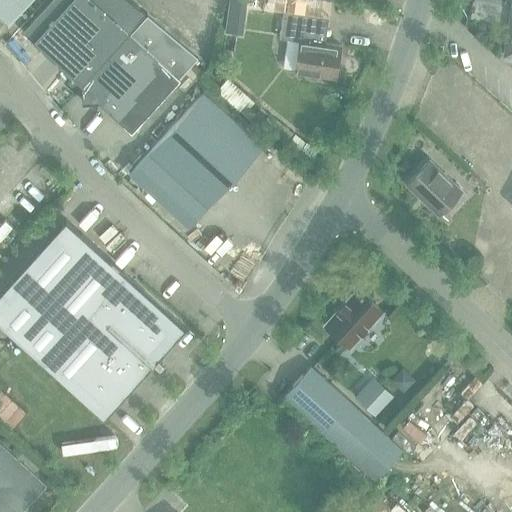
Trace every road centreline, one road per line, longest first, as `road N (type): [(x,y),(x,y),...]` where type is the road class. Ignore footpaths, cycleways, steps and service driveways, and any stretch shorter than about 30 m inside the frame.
road 1 (unclassified): [(253,331),(91,180),(0,81)]
road 2 (unclassified): [(94,511),(253,331)]
road 3 (unclassified): [(341,194),(511,355)]
road 4 (unclassified): [(341,194),(419,0)]
road 5 (unclassified): [(253,331),(341,194)]
